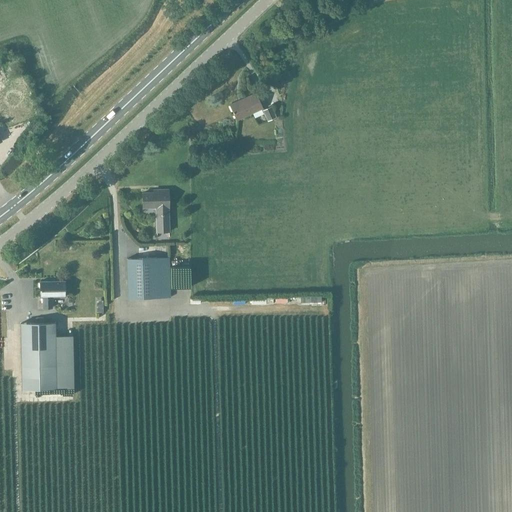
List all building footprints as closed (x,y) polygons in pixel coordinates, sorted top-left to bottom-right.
[(10,68),(16,71),(20,63),(14,60),(10,68)] [(229,106),(236,120),(262,108),(255,94),(229,106)] [(263,110),(268,121),(276,117),(271,106),(263,110)] [(159,189),(158,192),(142,192),(143,208),(156,208),(156,215),(157,215),(157,232),(169,231),(169,215),(169,214),(168,189),(159,189)] [(127,258),(128,298),(170,297),(169,257),(127,258)] [(64,281),(40,281),(40,297),(43,297),(43,307),(52,307),(52,297),(65,297),(64,281)] [(36,323),(21,323),(21,366),(22,366),(22,389),(56,388),(55,323),(44,323),(44,317),(36,317),(36,323)]
